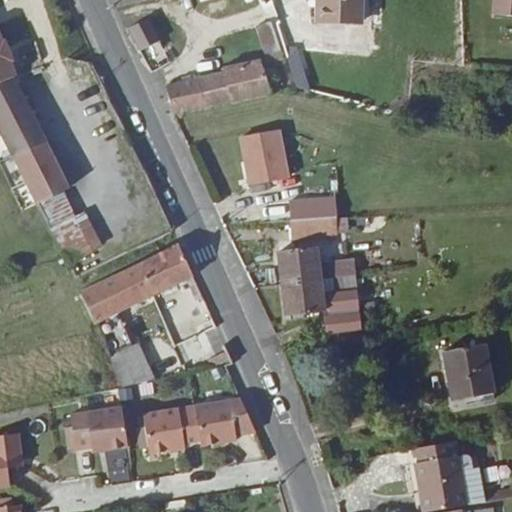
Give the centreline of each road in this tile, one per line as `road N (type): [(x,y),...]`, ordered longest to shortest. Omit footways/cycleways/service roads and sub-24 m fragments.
road 1 (secondary): [(309,511),(276,409),(89,0)]
road 2 (unknown): [(99,22),(165,6),(209,22),(252,4)]
